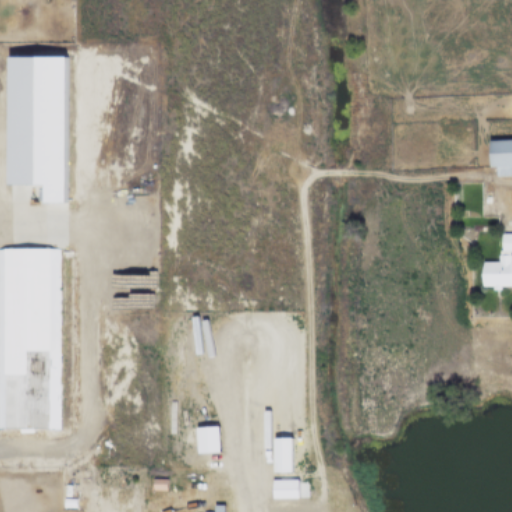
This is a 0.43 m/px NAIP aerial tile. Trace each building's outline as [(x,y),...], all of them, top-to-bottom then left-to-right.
[(62,62),(31,63),(32,109),(39,109),(39,129),(64,129),(62,62)] [(0,110),(18,111),(18,64),(0,64),(0,110)] [(511,175),(494,175),(494,166),(487,166),(487,140),(511,140),(511,175)] [(511,221),(511,228),(499,228),(499,220),(511,221)] [(499,233),(511,233),(511,252),(499,252),(499,233)] [(0,248),(58,248),(59,428),(0,428),(0,248)] [(496,255),(510,255),(510,261),(511,261),(511,286),(500,286),(499,290),(491,290),(491,286),(480,287),(479,261),(496,261),(496,255)] [(152,479),(165,479),(165,490),(152,490),(152,479)] [(296,480),(296,499),(271,499),(271,480),(296,480)]
